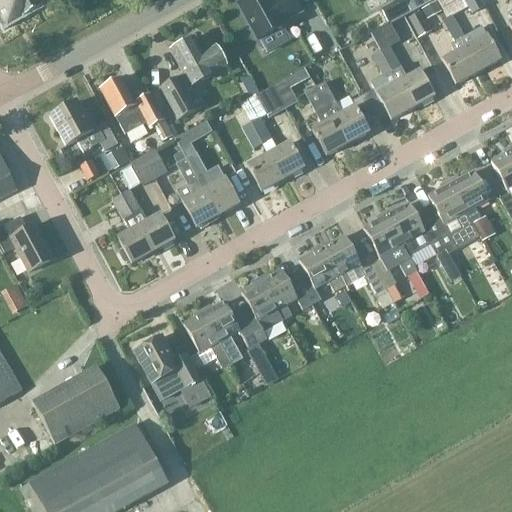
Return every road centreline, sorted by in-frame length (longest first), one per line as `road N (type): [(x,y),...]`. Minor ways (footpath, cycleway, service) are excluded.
road 1 (residential): [(0,104),(112,302),(182,275),(511,96)]
road 2 (tertiary): [(0,97),(177,0)]
